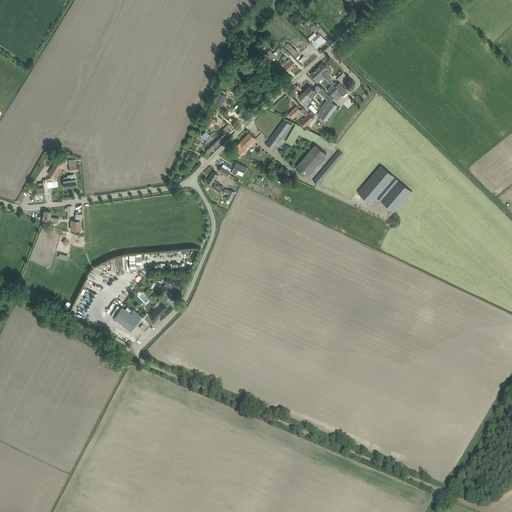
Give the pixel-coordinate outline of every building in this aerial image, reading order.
[(307,20),(309,22),(313,18),(308,13),(304,18),(305,18),(307,20)] [(316,33),(322,27),(317,22),(311,28),(316,33)] [(319,33),(313,38),(311,36),(308,38),(310,41),(314,44),(317,48),(320,45),(320,46),(326,40),(322,37),(319,33)] [(298,52),(291,45),(288,48),(295,56),(298,52)] [(280,50),(284,54),(288,57),(291,54),(287,51),(283,47),(280,50)] [(273,60),(276,56),(271,51),(267,54),(273,60)] [(289,71),(295,65),(291,60),(292,60),(290,58),(287,61),(286,60),(282,63),(289,71)] [(324,76),(325,78),(330,72),(327,69),(328,68),(328,67),(326,65),(325,65),(323,63),(316,69),(324,76)] [(311,74),(315,79),(318,82),(316,80),(319,77),(320,78),(321,77),(322,78),(324,76),(316,69),(311,74)] [(332,80),(330,82),(331,84),(332,85),(334,87),(338,91),(342,95),(347,90),(339,83),(338,84),(336,85),(334,83),(332,80)] [(331,89),(329,91),(328,92),(333,96),(338,91),(334,87),(332,85),(329,87),(331,89)] [(311,98),(318,92),(315,88),(314,89),(310,86),(304,91),(311,98)] [(322,89),(319,92),(327,100),(321,107),(322,107),(321,108),(325,111),(332,101),(334,99),(322,89)] [(311,98),(304,91),(299,96),(303,100),(302,101),(306,106),(310,103),(308,101),(311,98)] [(220,92),(214,105),(215,106),(222,108),(227,95),(220,92)] [(329,116),(337,105),(332,101),(325,111),(324,112),(329,116)] [(301,111),(300,109),(297,106),(288,114),(293,119),(301,111)] [(325,111),(321,108),(316,114),(320,117),(324,112),(325,111)] [(312,117),(309,114),(301,122),(305,127),(314,119),(312,117)] [(211,117),(204,126),(208,129),(215,119),(211,117)] [(265,144),(269,147),(275,151),(277,147),(276,146),(292,125),(284,119),(267,143),(266,143),(265,144)] [(336,143),(296,124),(286,141),(293,145),(299,133),(332,149),(336,143)] [(214,139),(211,142),(215,147),(232,131),(230,128),(229,127),(227,125),(223,129),(218,134),(216,133),(214,134),(211,136),(214,139)] [(206,131),(202,135),(206,139),(207,138),(208,139),(202,145),(205,148),(209,152),(215,147),(211,142),(214,139),(211,136),(206,131)] [(250,133),(249,133),(240,142),(235,147),(240,153),(247,147),(246,147),(255,138),(250,133)] [(308,176),(311,172),(327,154),(315,144),(296,166),(308,176)] [(290,147),(286,145),(282,152),(286,155),(290,147)] [(339,150),(330,160),(328,164),(313,181),(317,184),(343,154),(339,150)] [(48,172),(47,173),(52,176),(53,177),(55,174),(58,168),(60,165),(63,161),(65,157),(64,157),(62,156),(59,154),(54,161),(55,161),(51,168),(48,172)] [(233,170),(231,173),(236,175),(238,170),(245,173),(247,167),(236,162),(234,167),(234,168),(233,170)] [(222,165),(219,170),(227,175),(230,171),(222,165)] [(381,165),(358,192),(372,204),(395,177),(381,165)] [(214,180),(218,174),(213,172),(207,181),(211,184),(210,185),(213,187),(221,192),(223,188),(224,186),(214,180)] [(64,180),(65,188),(76,186),(75,178),(68,179),(67,177),(64,177),(64,180)] [(395,177),(377,197),(381,200),(394,212),(412,191),(398,180),(395,177)] [(35,188),(35,190),(36,195),(44,194),(43,187),(43,183),(38,183),(38,187),(35,188)] [(228,194),(226,198),(231,200),(235,192),(230,190),(226,189),(224,192),(228,194)] [(51,212),(44,211),(43,219),(49,220),(49,221),(58,223),(59,218),(50,217),(51,212)] [(71,221),(71,231),(80,231),(80,221),(74,221),(71,221)] [(165,290),(164,292),(168,294),(171,288),(172,284),(177,286),(179,280),(175,278),(175,277),(168,274),(165,281),(166,282),(165,285),(165,286),(167,287),(166,289),(165,289),(165,290)] [(162,292),(159,299),(162,301),(165,302),(168,294),(164,292),(162,292)] [(124,304),(131,294),(129,293),(122,302),(124,304)] [(156,309),(150,315),(155,320),(157,318),(157,317),(158,317),(162,312),(163,311),(167,308),(163,305),(165,302),(162,301),(161,302),(162,303),(156,309)] [(139,320),(130,313),(125,309),(122,307),(113,317),(130,331),(139,320)] [(130,313),(139,320),(142,316),(133,309),(132,311),(130,313)]
